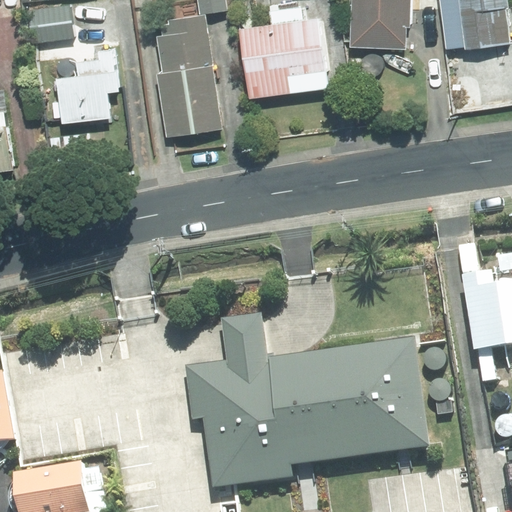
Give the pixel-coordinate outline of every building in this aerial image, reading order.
[(165,23),(166,33),(161,34),(166,69),(160,70),(169,132),(224,124),(207,10),(230,7),(228,0),(201,0),(203,13),(172,17),(173,22),(165,23)] [(292,0),(273,3),(275,20),(244,24),(254,94),(332,83),(322,14),(308,15),(306,2),(296,3),(295,0),(292,0)] [(356,0),(354,42),(407,44),(408,23),(412,23),(413,0),(356,0)] [(463,0),(469,46),(511,40),(507,3),(511,3),(510,0),(463,0)] [(72,4),(31,9),(34,40),(75,35),(72,4)] [(96,48),(97,57),(79,59),(81,73),(60,77),(66,119),(89,116),(91,126),(109,123),(108,114),(114,113),(110,88),(122,86),(119,67),(117,67),(113,47),(96,48)] [(0,109),(0,168),(15,166),(6,108),(0,109)] [(493,347),(511,344),(511,282),(497,285),(495,273),(467,277),(478,351),(480,351),(485,382),(497,380),(493,347)] [(264,314),(224,319),(230,361),(189,367),(196,421),(206,420),(216,489),(296,478),(294,465),(432,447),(418,339),(270,359),(264,314)] [(0,441),(17,439),(7,372),(0,373),(0,441)] [(84,463),(17,475),(23,511),(106,511),(107,511),(99,466),(85,468),(84,463)]
